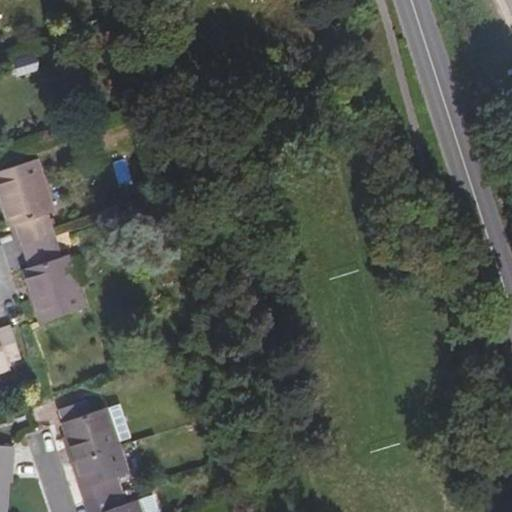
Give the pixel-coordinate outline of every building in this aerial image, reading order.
[(25,269),(42,321),(87,306),(70,254),(63,256),(49,213),(56,211),(39,159),(0,171),(0,191),(11,227),(17,225),(31,267),(25,269)] [(0,328),(0,372),(12,368),(9,361),(23,356),(13,327),(1,331),(0,328)] [(90,397),(62,407),(71,434),(75,446),(71,447),(75,462),(79,460),(88,486),(84,487),(92,511),(143,511),(139,499),(127,503),(118,476),(130,472),(108,407),(95,412),(90,397)] [(71,434),(66,435),(71,447),(75,446),(71,434)] [(16,446),(0,444),(0,511),(7,511),(10,482),(13,482),(16,446)] [(79,460),(75,462),(84,487),(88,486),(79,460)]
